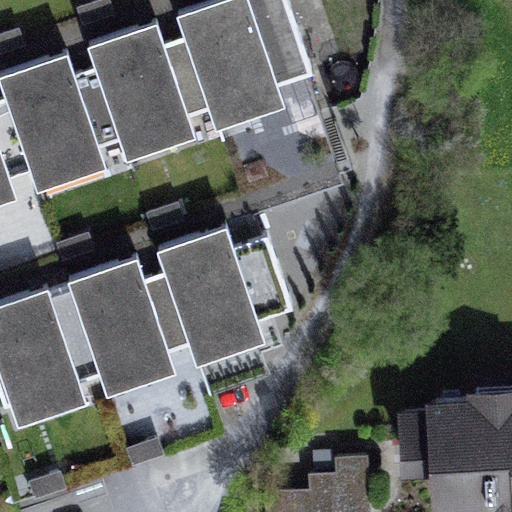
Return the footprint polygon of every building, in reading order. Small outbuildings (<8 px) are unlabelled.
[(86,0),(79,3),(84,18),(114,8),(111,0),(86,0)] [(306,70),(312,68),(288,0),(198,0),(179,7),(186,30),(211,102),(217,119),(284,96),(279,79),(306,70)] [(195,127),(189,110),(211,102),(186,30),(165,37),(157,14),(89,37),(97,61),(122,133),(128,150),(195,127)] [(0,29),(0,46),(25,38),(19,23),(0,29)] [(106,157),(100,140),(122,133),(97,61),(76,68),(68,45),(0,67),(0,68),(8,91),(33,163),(38,180),(106,157)] [(0,193),(17,188),(11,171),(33,163),(8,91),(0,93),(0,193)] [(148,207),(153,223),(183,213),(178,197),(148,207)] [(293,302),(268,230),(262,232),(234,241),(227,218),(159,241),(167,264),(192,337),(203,369),(263,349),(284,342),(273,309),(293,302)] [(59,238),(64,253),(94,243),(89,227),(59,238)] [(176,362),(170,344),(192,337),(167,264),(145,272),(138,249),(70,272),(72,277),(102,367),(108,384),(176,362)] [(86,392),(80,375),(102,367),(72,277),(50,284),(48,279),(0,295),(0,384),(5,401),(13,398),(19,415),(86,392)] [(210,390),(270,370),(263,349),(203,369),(210,390)] [(479,406),(511,403),(511,383),(480,385),(470,397),(479,406)] [(433,409),(405,410),(408,460),(437,459),(439,504),(448,511),(477,511),(511,509),(511,403),(479,406),(470,397),(433,400),(433,409)] [(129,433),(136,450),(166,438),(159,421),(129,433)] [(370,511),(367,453),(336,455),(337,470),(310,472),(310,487),(312,511),(370,511)] [(31,467),(37,482),(67,471),(62,456),(31,467)] [(297,511),(312,511),(310,487),(296,488),(297,511)] [(297,511),(296,488),(266,489),(266,511),(297,511)]
